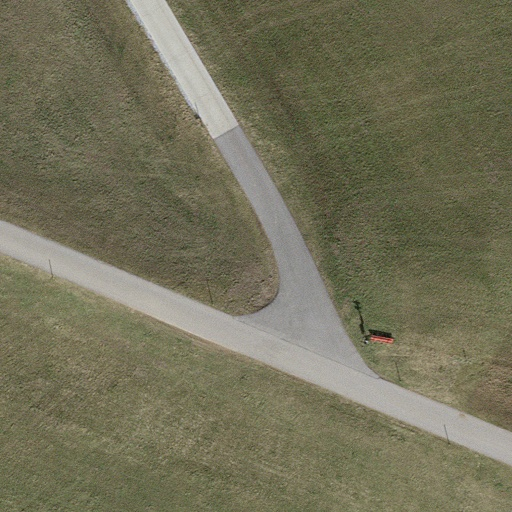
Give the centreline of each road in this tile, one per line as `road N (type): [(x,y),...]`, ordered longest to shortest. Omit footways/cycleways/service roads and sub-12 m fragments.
road 1 (unclassified): [(325,372),(291,251),(145,0)]
road 2 (unclassified): [(325,372),(0,235)]
road 3 (unclassified): [(511,449),(325,372)]
